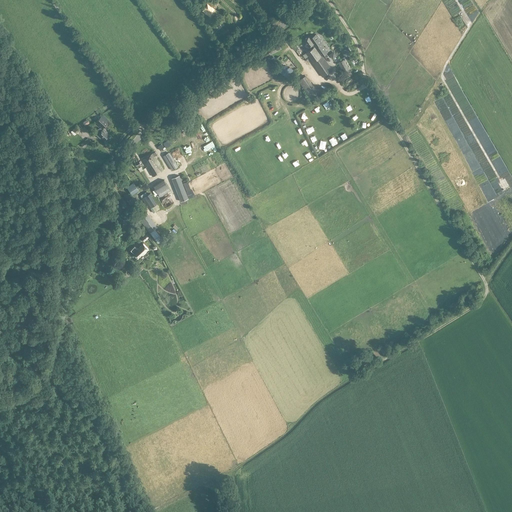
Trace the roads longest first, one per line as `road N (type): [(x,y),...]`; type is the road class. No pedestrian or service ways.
road 1 (unclassified): [(20,392),(48,362),(103,180),(118,159),(188,88),(309,0)]
road 2 (track): [(486,286),(478,303),(333,391),(264,450),(147,511)]
road 3 (track): [(328,0),(357,45),(365,79),(484,280)]
road 4 (track): [(291,430),(178,204)]
road 5 (track): [(61,318),(75,333),(149,509)]
road 6 (track): [(142,133),(51,0)]
road 7 (track): [(368,84),(350,93),(334,80),(312,79),(278,27)]
road 8 (track): [(55,511),(11,397)]
